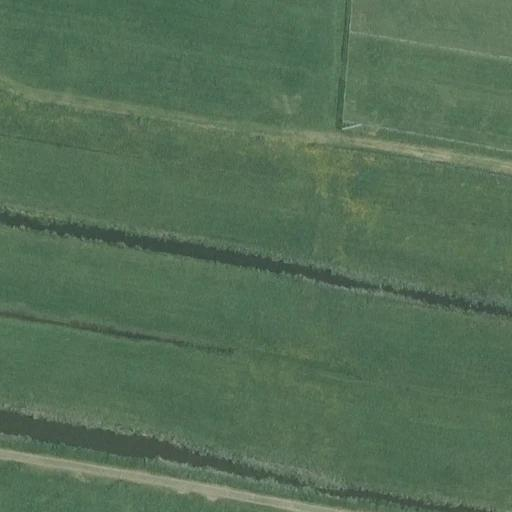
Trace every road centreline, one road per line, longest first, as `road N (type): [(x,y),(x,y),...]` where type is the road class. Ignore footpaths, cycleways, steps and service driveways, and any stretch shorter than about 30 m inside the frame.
road 1 (track): [(511,173),(84,107),(26,94),(0,78)]
road 2 (track): [(343,511),(0,454)]
